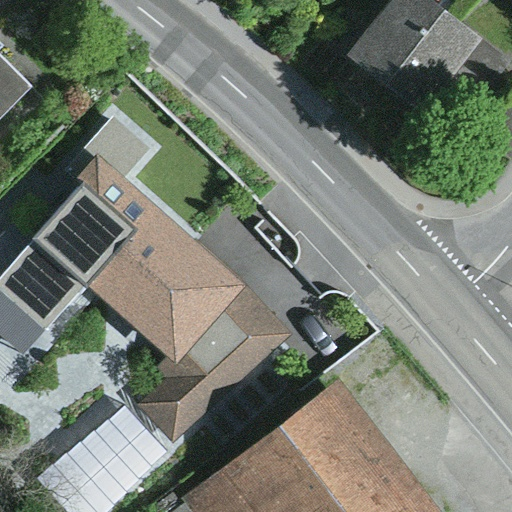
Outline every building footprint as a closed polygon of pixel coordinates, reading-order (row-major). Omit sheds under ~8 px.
[(511,60),(511,58),(437,0),(388,0),(349,50),(453,134),(511,60)] [(0,120),(36,83),(0,48),(0,120)] [(245,283),(97,154),(26,236),(57,263),(50,272),(80,299),(88,289),(165,356),(174,364),(245,283)] [(291,333),(245,283),(174,364),(165,356),(155,368),(166,376),(136,404),(174,442),(291,333)] [(443,511),(338,374),(180,493),(194,511),(443,511)]
